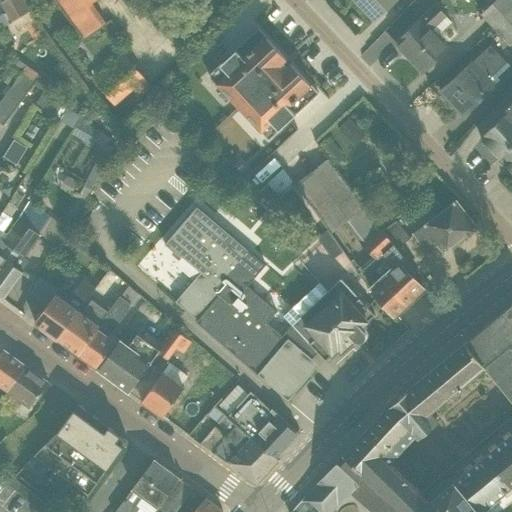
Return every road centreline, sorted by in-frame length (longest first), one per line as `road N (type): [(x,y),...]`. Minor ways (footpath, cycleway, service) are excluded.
road 1 (unknown): [(320,451),(102,258),(106,231),(171,152)]
road 2 (secondary): [(511,280),(416,357),(258,511)]
road 3 (unclassified): [(511,237),(292,0)]
road 4 (residential): [(258,511),(0,320)]
